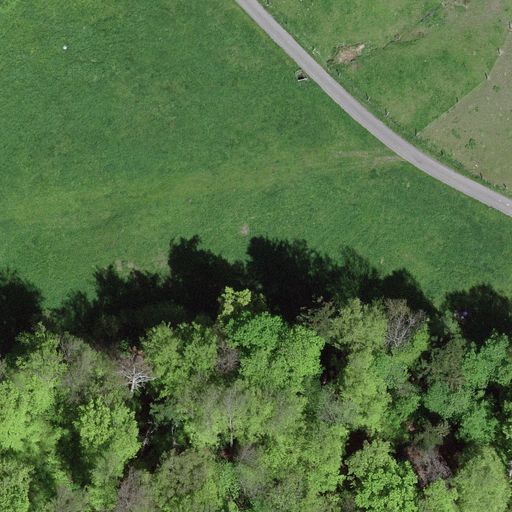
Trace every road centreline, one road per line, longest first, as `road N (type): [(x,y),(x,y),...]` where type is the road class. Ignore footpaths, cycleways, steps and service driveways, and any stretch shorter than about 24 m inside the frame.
road 1 (residential): [(244,0),(396,146)]
road 2 (residential): [(511,213),(396,146)]
